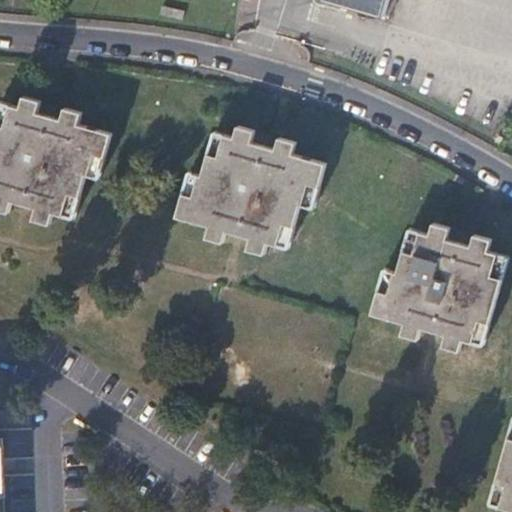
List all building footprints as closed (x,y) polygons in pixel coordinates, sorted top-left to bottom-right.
[(323,0),(383,17),(387,0),(323,0)] [(0,209),(7,211),(11,200),(34,207),(32,218),(50,223),(53,212),(63,214),(69,193),(80,196),(86,175),(99,179),(106,156),(94,153),(100,130),(78,123),(80,111),(64,107),(61,118),(38,111),(40,100),(23,96),(20,106),(9,103),(4,125),(0,123),(0,209)] [(0,100),(0,123),(4,125),(9,103),(0,100)] [(192,196),(183,193),(177,214),(206,223),(204,236),(223,241),(226,230),(249,237),(247,248),(263,253),(267,241),(278,244),(285,223),(294,225),(300,204),(314,208),(319,186),(311,183),(316,161),(293,154),(296,143),(279,137),(275,149),(251,141),(254,129),(238,124),(234,135),(224,133),(218,155),(208,153),(202,173),(198,172),(192,196)] [(214,129),(208,153),(218,155),(224,133),(214,129)] [(94,153),(106,156),(112,133),(100,130),(94,153)] [(311,183),(319,186),(325,164),(316,161),(311,183)] [(189,170),(183,193),(192,196),(198,172),(189,170)] [(69,193),(63,214),(62,220),(73,222),(80,196),(69,193)] [(387,291),(376,289),(370,310),(402,321),(400,333),(416,338),(420,325),(445,332),(441,345),(457,349),(462,337),(472,340),(479,319),(489,322),(502,278),(492,274),(498,252),(487,249),(490,237),(474,233),(470,244),(446,237),(449,227),(433,221),(429,234),(419,230),(412,253),(402,250),(396,271),(393,270),(387,291)] [(285,223),(278,244),(278,247),(287,249),(294,225),(285,223)] [(408,227),(402,250),(412,253),(419,230),(408,227)] [(492,274),(502,278),(509,256),(498,252),(492,274)] [(382,267),(376,289),(387,291),(393,270),(382,267)] [(479,319),(472,340),(473,342),(482,346),(489,322),(479,319)] [(511,511),(511,438),(505,437),(494,479),(504,482),(500,505),(509,508),(508,511),(511,511)] [(504,482),(494,479),(487,504),(498,507),(500,505),(504,482)]
